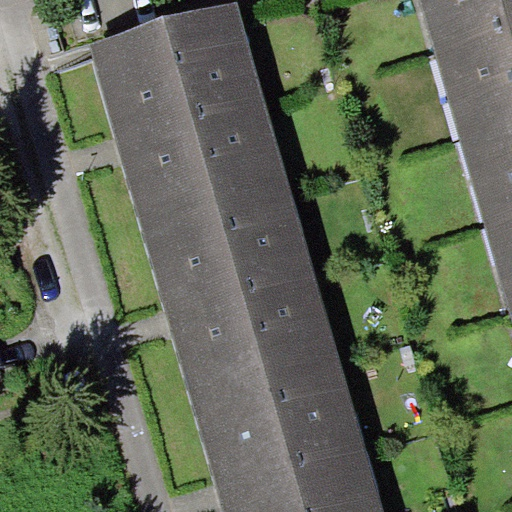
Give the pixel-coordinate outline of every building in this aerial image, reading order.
[(511,0),(420,0),(460,133),(511,118),(511,0)] [(142,245),(288,203),(235,20),(90,61),(116,152),(142,245)] [(511,118),(460,133),(511,309),(511,118)] [(192,420),(338,378),(288,203),(142,245),(166,327),(192,420)] [(376,511),(338,378),(192,420),(215,500),(218,511),(376,511)]
